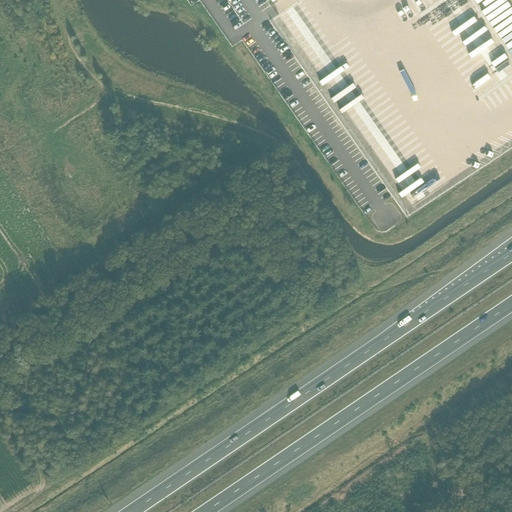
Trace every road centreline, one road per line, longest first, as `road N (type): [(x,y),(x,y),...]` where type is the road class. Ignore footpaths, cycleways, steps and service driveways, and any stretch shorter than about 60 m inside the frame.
road 1 (motorway): [(511,253),(131,511)]
road 2 (motorway): [(208,511),(511,305)]
road 3 (track): [(178,0),(204,19),(273,104)]
road 4 (track): [(0,408),(43,479),(41,493),(13,511)]
